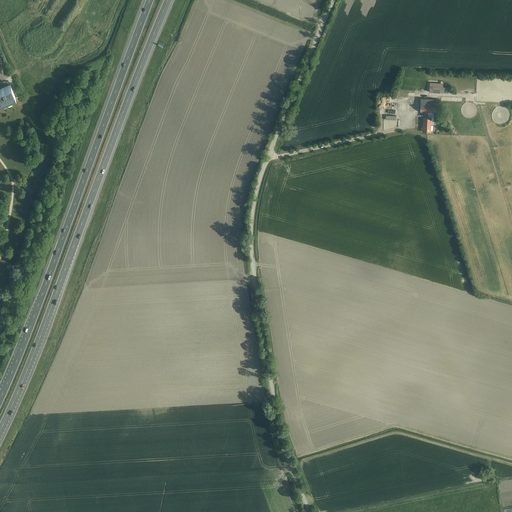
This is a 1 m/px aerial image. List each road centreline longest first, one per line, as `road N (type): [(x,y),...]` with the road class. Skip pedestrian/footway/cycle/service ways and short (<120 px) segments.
road 1 (motorway): [(0,433),(168,0)]
road 2 (motorway): [(150,0),(0,398)]
road 3 (unclassified): [(307,511),(280,436),(250,250),(253,199),(267,156)]
road 4 (unclassified): [(267,156),(332,0)]
